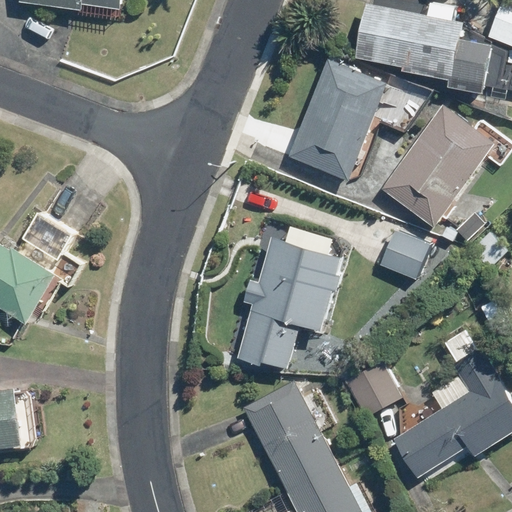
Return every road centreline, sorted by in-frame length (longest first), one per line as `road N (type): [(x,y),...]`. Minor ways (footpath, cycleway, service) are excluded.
road 1 (residential): [(191,155),(147,311),(143,387),(149,476),(160,511)]
road 2 (residential): [(0,83),(191,155)]
road 3 (residential): [(252,0),(191,155)]
